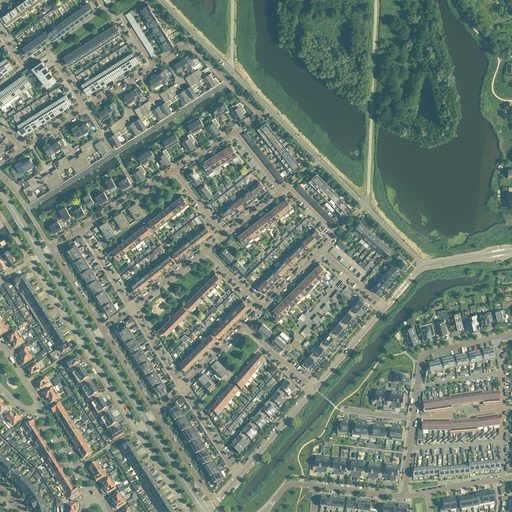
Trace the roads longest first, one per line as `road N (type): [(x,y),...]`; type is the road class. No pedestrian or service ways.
road 1 (residential): [(136,431),(29,261),(40,254)]
road 2 (residential): [(413,418),(424,352),(511,333)]
road 3 (residential): [(232,132),(260,114),(189,42)]
